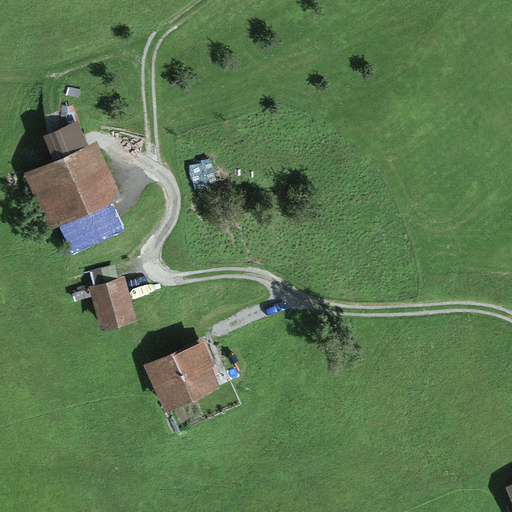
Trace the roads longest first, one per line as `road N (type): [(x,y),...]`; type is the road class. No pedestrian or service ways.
road 1 (track): [(511,316),(467,305),(331,308),(231,271),(163,278),(150,264),(175,206),(169,180),(109,143)]
road 2 (track): [(152,166),(167,50),(202,0)]
